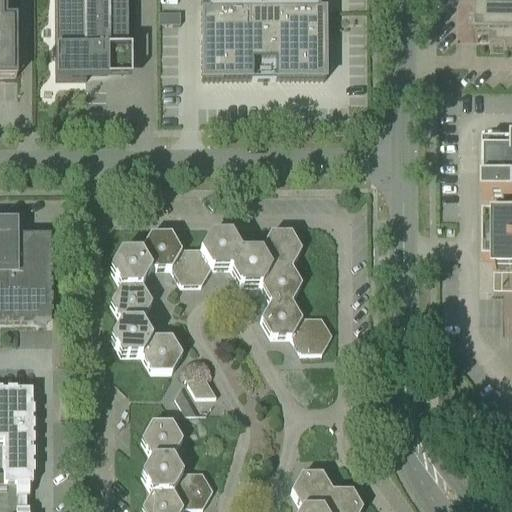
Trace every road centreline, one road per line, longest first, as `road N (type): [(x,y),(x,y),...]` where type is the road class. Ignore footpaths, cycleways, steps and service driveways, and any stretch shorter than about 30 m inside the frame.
road 1 (unclassified): [(0,167),(403,163)]
road 2 (unclassified): [(405,377),(403,163)]
road 3 (unclassified): [(403,163),(402,0)]
road 4 (unclassified): [(479,511),(422,426),(405,377)]
road 5 (unclassified): [(405,377),(401,448),(441,511)]
